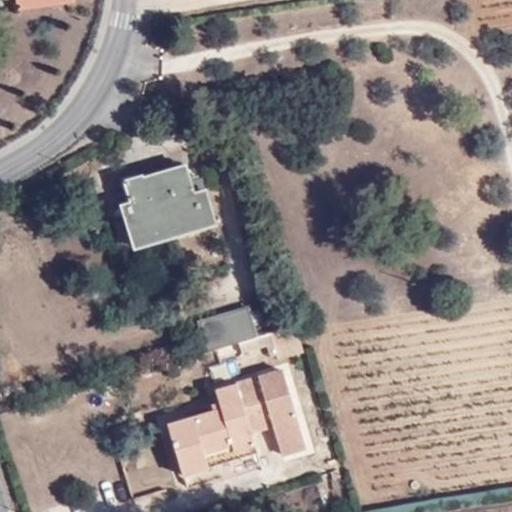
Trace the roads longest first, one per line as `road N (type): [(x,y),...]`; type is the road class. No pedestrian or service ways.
road 1 (unclassified): [(0,170),(39,148),(95,96),(122,27),(122,0)]
road 2 (unknown): [(166,511),(308,469)]
